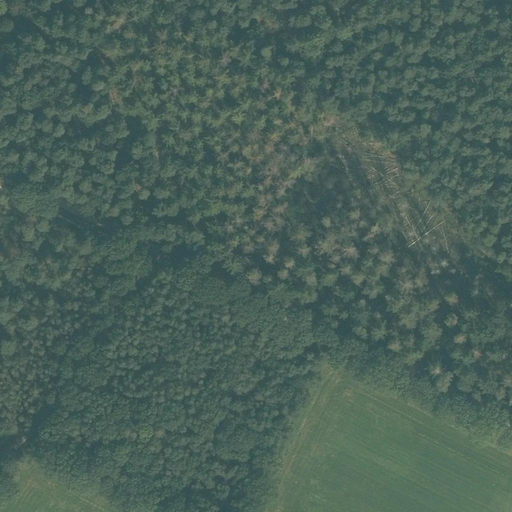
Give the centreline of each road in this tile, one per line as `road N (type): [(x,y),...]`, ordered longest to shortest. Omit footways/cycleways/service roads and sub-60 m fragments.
road 1 (track): [(511,424),(0,174)]
road 2 (track): [(178,511),(28,440)]
